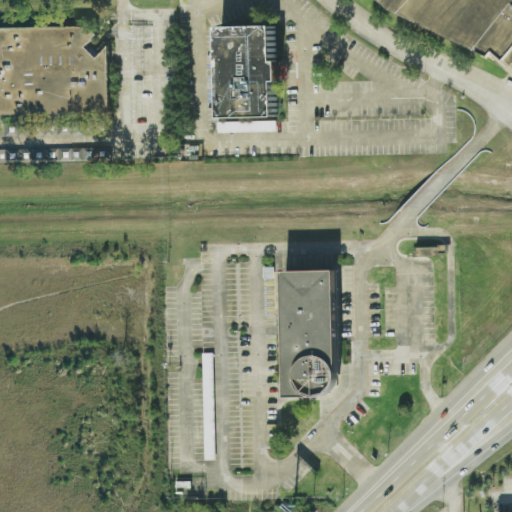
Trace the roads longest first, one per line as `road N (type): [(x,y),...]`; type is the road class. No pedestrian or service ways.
road 1 (primary): [(511,335),(339,511)]
road 2 (primary): [(511,369),(359,511)]
road 3 (residential): [(332,0),(511,105)]
